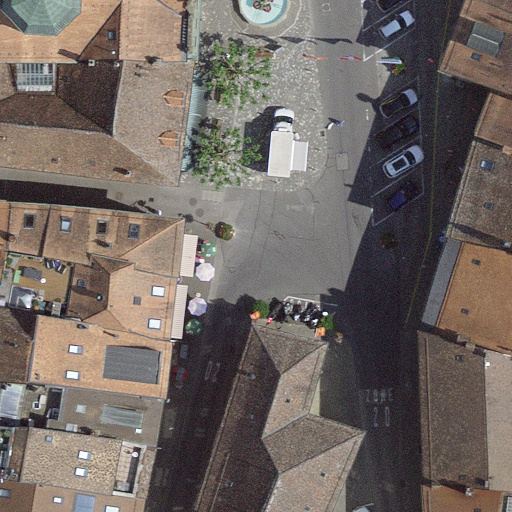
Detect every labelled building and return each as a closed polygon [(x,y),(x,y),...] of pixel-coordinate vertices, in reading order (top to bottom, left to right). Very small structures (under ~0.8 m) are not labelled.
[(0,0),(0,52),(31,55),(190,68),(196,0),(0,0)] [(511,0),(467,0),(443,71),(493,89),(511,95),(511,0)] [(0,159),(22,162),(31,55),(0,52),(0,159)] [(190,68),(31,55),(22,162),(180,176),(190,68)] [(511,95),(493,89),(473,137),(511,151),(511,95)] [(511,151),(473,137),(448,233),(511,253),(511,151)] [(0,283),(10,212),(0,210),(0,283)] [(0,377),(28,381),(39,316),(167,341),(181,228),(10,212),(0,283),(0,377)] [(511,253),(448,233),(420,328),(511,352),(511,253)] [(39,316),(28,381),(160,399),(167,341),(39,316)] [(326,511),(356,436),(303,417),(321,344),(251,326),(200,511),(326,511)] [(511,511),(511,352),(420,328),(423,479),(431,511),(511,511)] [(0,424),(28,428),(152,445),(160,399),(28,381),(0,377),(0,424)] [(0,477),(21,481),(28,428),(0,424),(0,477)] [(21,481),(142,499),(152,445),(28,428),(21,481)] [(21,481),(0,477),(0,511),(140,511),(142,499),(21,481)]
